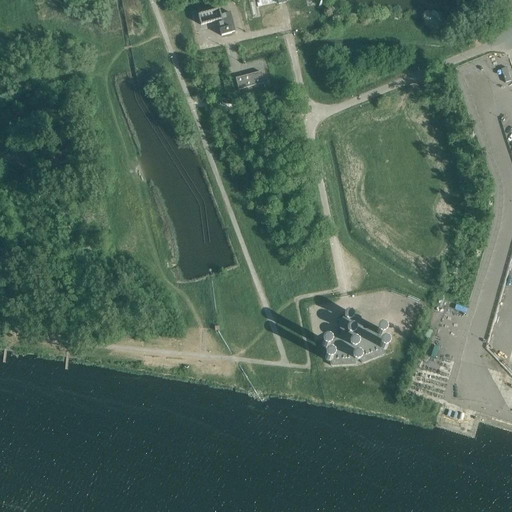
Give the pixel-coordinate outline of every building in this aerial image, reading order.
[(218,10),(199,15),(198,15),(198,16),(200,24),(200,25),(201,25),(217,21),(221,36),(231,33),(231,32),(235,31),(230,12),(220,15),(219,11),(219,10),(218,10)] [(236,78),(239,90),(264,83),(261,72),(236,78)] [(51,166),(66,163),(63,153),(49,156),(51,166)] [(337,337),(333,340),(329,342),(329,341),(325,340),(324,341),(322,342),(322,345),(323,347),(325,348),(326,348),(328,354),(327,354),(325,356),(325,358),(326,361),(328,361),(330,361),(331,366),(355,365),(355,360),(356,360),(359,360),(359,359),(362,363),(384,355),(383,350),(385,350),(387,348),(387,345),(386,343),(384,342),(382,342),(381,337),(383,336),(384,335),(384,332),(383,330),(381,329),(379,329),(377,331),(377,332),(362,331),(359,318),(352,317),(352,316),(351,314),(349,312),(346,313),(345,314),(344,317),(345,318),(339,322),(340,326),(341,330),(342,335),(337,337)] [(443,404),(456,408),(459,396),(446,393),(443,404)] [(511,432),(479,422),(464,471),(511,485),(511,432)]
